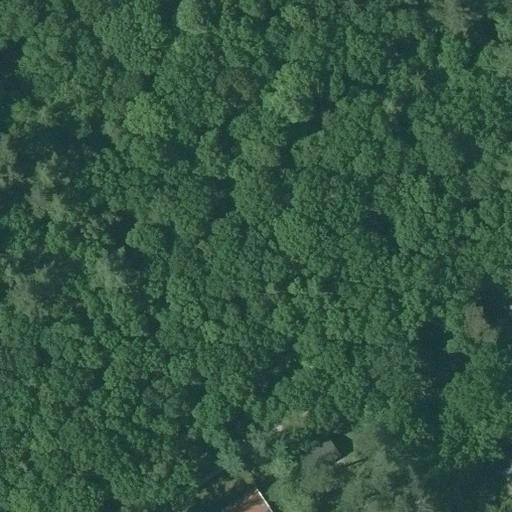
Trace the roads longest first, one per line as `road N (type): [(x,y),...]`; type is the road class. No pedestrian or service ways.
road 1 (track): [(445,0),(215,224),(0,356)]
road 2 (track): [(511,265),(152,511)]
road 3 (track): [(465,511),(367,363)]
